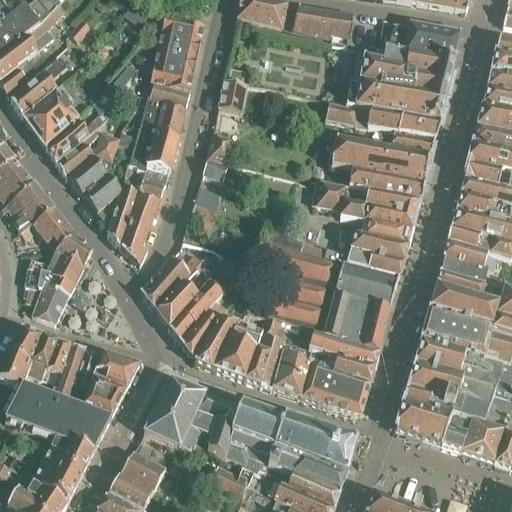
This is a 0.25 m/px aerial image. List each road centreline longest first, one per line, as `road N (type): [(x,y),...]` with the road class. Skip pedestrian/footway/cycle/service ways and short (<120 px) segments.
road 1 (residential): [(370,445),(481,32)]
road 2 (residential): [(124,296),(143,283),(165,245),(224,0)]
road 3 (residential): [(370,445),(158,367)]
road 4 (residential): [(124,296),(0,121)]
road 5 (residential): [(282,0),(481,32)]
road 6 (residential): [(78,511),(158,367)]
road 7 (residential): [(158,367),(4,322)]
